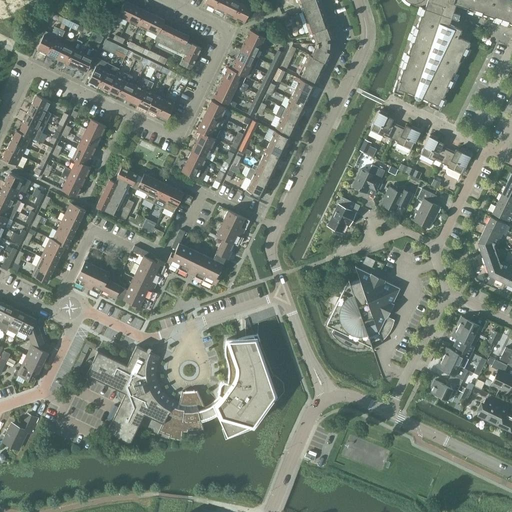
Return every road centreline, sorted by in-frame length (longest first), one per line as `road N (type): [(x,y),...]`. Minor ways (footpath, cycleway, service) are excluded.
road 1 (residential): [(0,134),(33,66),(179,136),(230,33),(162,0)]
road 2 (residential): [(70,307),(165,338),(284,295)]
road 3 (residential): [(279,224),(338,98)]
road 4 (residential): [(0,410),(41,394),(72,326),(70,307)]
road 5 (unclassified): [(511,473),(388,415)]
road 6 (residential): [(388,415),(447,295)]
road 7 (residential): [(270,511),(326,395)]
